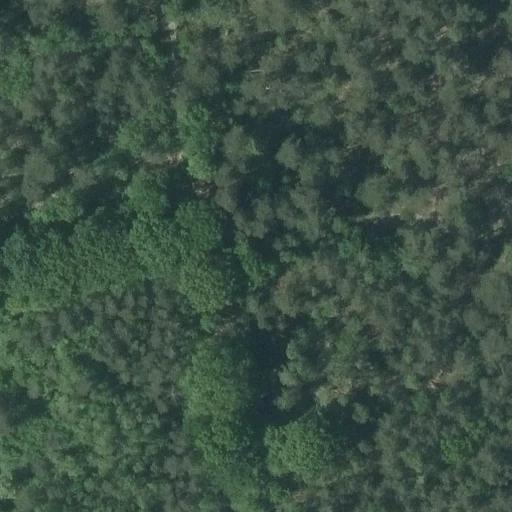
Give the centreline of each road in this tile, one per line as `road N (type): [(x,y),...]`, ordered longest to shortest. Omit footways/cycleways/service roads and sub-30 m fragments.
road 1 (track): [(219,511),(185,228)]
road 2 (track): [(185,228),(170,0)]
